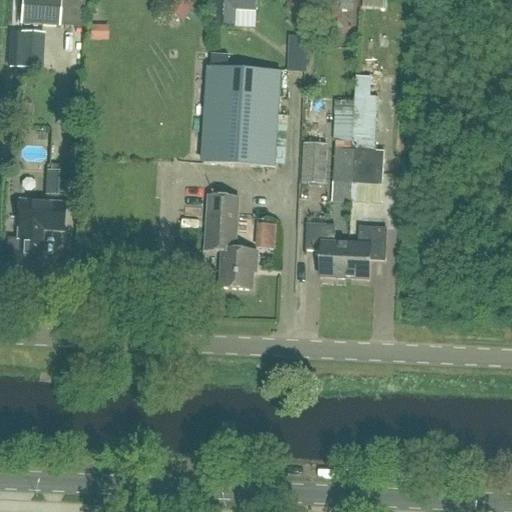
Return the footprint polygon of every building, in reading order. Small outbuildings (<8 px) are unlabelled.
[(20,0),(18,29),(59,31),(60,0),(20,0)] [(178,0),(175,0),(167,15),(184,24),(193,8),(178,0)] [(256,15),(256,0),(212,0),(211,28),(234,30),(235,13),(256,15)] [(102,29),(91,29),(91,43),(102,43),(102,29)] [(46,72),(46,36),(18,36),(18,72),(46,72)] [(309,74),(309,38),(290,38),(290,74),(309,74)] [(227,72),(228,58),(210,57),(209,71),(208,71),(203,168),(276,172),(283,81),(282,76),(227,72)] [(355,118),(353,146),(353,149),(361,150),(361,154),(376,155),(380,101),(371,100),(356,99),(356,106),(355,118)] [(353,146),(355,118),(335,117),(334,145),(338,145),(353,146)] [(338,145),(337,154),(356,156),(356,154),(361,154),(361,150),(353,149),(353,146),(338,145)] [(304,149),(303,187),(326,188),(328,150),(326,150),(304,149)] [(356,154),(356,156),(354,187),(383,189),(385,156),(361,154),(356,154)] [(335,185),(354,187),(356,156),(353,155),(337,155),(336,165),(335,185)] [(62,199),(64,175),(47,174),(46,198),(62,199)] [(383,189),(354,187),(353,206),(382,207),(383,189)] [(211,201),(208,252),(226,253),(224,291),(252,293),(254,265),(257,265),(257,256),(235,255),(238,203),(211,201)] [(10,281),(18,282),(17,284),(39,285),(41,234),(62,234),(63,208),(20,206),(18,245),(18,264),(8,264),(8,279),(10,281)] [(258,251),(278,251),(279,227),(259,226),(258,251)] [(344,282),(346,249),(335,248),(336,230),(308,229),(307,259),(323,260),(321,281),(344,282)] [(346,249),(344,282),(369,284),(371,264),(386,265),(387,233),(360,231),(359,250),(346,249)]
